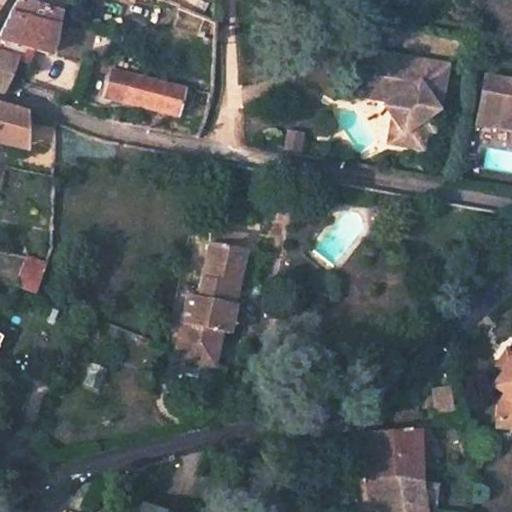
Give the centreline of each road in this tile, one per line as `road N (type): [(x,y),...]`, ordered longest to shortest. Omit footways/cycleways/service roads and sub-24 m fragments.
road 1 (residential): [(0,97),(114,128),(511,202)]
road 2 (residential): [(56,480),(175,445),(334,416),(413,367),(511,277)]
